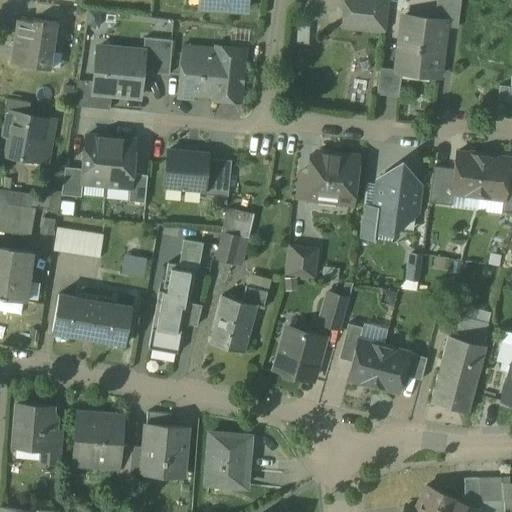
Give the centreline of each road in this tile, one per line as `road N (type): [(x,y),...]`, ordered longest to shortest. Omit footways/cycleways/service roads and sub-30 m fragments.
road 1 (residential): [(348,445),(282,412),(0,365)]
road 2 (residential): [(511,131),(460,123),(415,135),(268,122)]
road 3 (residential): [(85,115),(244,128),(268,122)]
road 4 (residential): [(511,444),(348,445)]
road 5 (residential): [(268,122),(278,0)]
